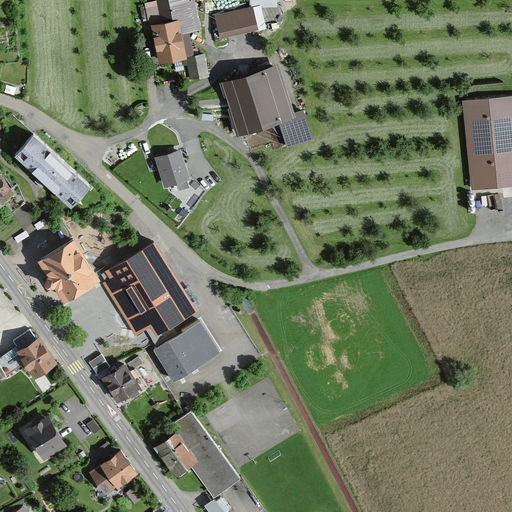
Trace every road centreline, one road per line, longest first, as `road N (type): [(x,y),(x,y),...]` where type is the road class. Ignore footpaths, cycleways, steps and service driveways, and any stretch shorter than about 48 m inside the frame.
road 1 (residential): [(265,287),(203,268),(43,118),(0,99)]
road 2 (tertiary): [(0,263),(181,511)]
road 3 (track): [(313,276),(240,147)]
